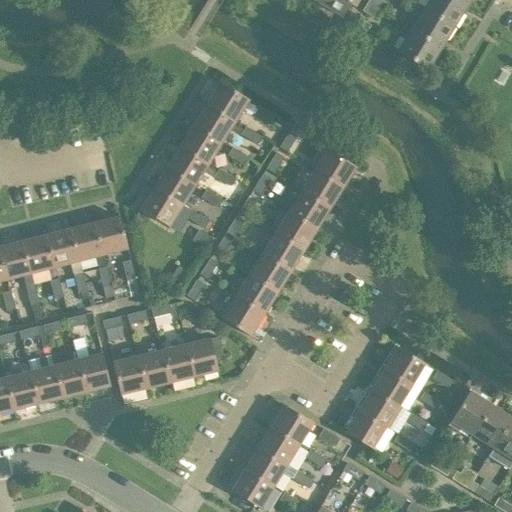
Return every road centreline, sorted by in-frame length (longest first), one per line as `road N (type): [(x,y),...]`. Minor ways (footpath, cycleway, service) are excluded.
road 1 (residential): [(181,511),(274,373)]
road 2 (residential): [(145,511),(82,466),(45,459),(0,466)]
